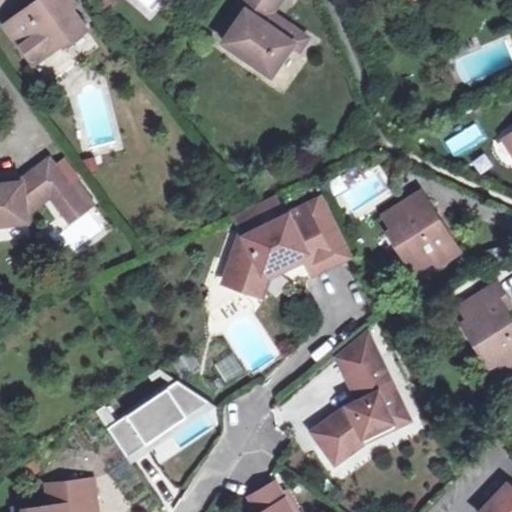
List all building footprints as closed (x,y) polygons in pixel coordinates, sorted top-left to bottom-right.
[(38,0),(40,2),(8,27),(36,64),(86,25),(71,6),(76,3),(73,0),(38,0)] [(115,0),(97,0),(105,10),(116,1),(115,0)] [(275,70),(295,37),(302,25),(285,15),(276,19),(273,23),(266,18),(273,7),(276,0),(238,0),(228,17),(235,21),(225,39),(275,70)] [(276,19),(285,15),(273,7),(266,18),(273,23),(276,19)] [(302,25),(295,37),(303,41),(310,30),(302,25)] [(454,156),(485,137),(475,122),(445,141),(454,156)] [(502,136),(511,152),(511,151),(511,130),(502,136)] [(27,216),(51,198),(68,185),(49,160),(21,180),(23,183),(0,185),(0,226),(28,223),(27,216)] [(76,180),(68,185),(80,200),(88,196),(76,180)] [(68,185),(51,198),(68,221),(86,209),(80,200),(68,185)] [(439,263),(454,253),(445,239),(452,235),(442,220),(440,221),(433,213),(436,211),(420,188),(382,215),(392,229),(386,232),(415,271),(435,257),(439,263)] [(240,234),(223,281),(250,291),(255,275),(272,266),(273,268),(278,269),(279,270),(281,271),(292,265),(295,257),(294,256),(299,253),(306,250),(316,271),(351,255),(324,197),(244,235),(240,234)] [(440,221),(442,220),(436,211),(433,213),(440,221)] [(445,239),(454,253),(461,248),(452,235),(445,239)] [(316,271),(306,250),(299,253),(310,275),(316,271)] [(278,269),(273,268),(272,266),(255,275),(250,291),(260,294),(266,276),(278,269)] [(459,322),(487,368),(502,358),(508,369),(511,366),(511,322),(509,324),(504,316),(507,314),(504,308),(498,298),(503,295),(495,282),(457,306),(464,319),(459,322)] [(498,298),(504,308),(509,305),(503,295),(498,298)] [(336,356),(344,372),(377,356),(371,340),(336,356)] [(190,348),(171,360),(181,375),(199,363),(190,348)] [(337,416),(335,413),(311,430),(334,462),(350,450),(347,446),(362,434),(364,440),(408,418),(377,356),(344,372),(357,399),(347,404),(343,412),(337,416)] [(502,358),(487,368),(493,378),(508,369),(502,358)] [(177,378),(108,426),(131,459),(216,406),(177,378)] [(68,504),(68,511),(94,511),(91,480),(47,485),(49,506),(68,504)] [(511,511),(511,489),(505,483),(478,511),(511,511)] [(287,511),(274,491),(272,489),(247,505),(251,511),(287,511)]
